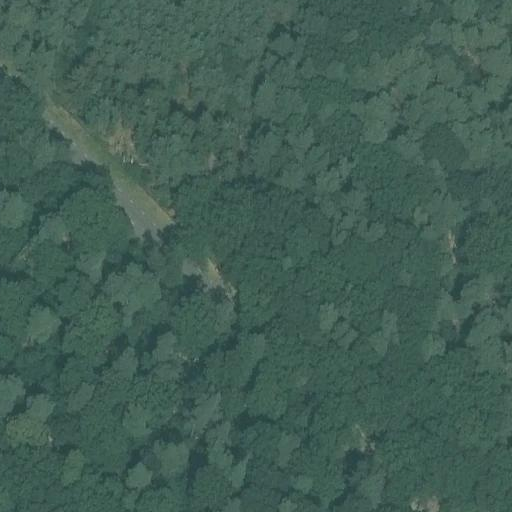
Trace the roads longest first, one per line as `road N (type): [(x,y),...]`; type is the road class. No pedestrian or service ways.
road 1 (tertiary): [(0,71),(129,197),(254,339),(367,511)]
road 2 (track): [(0,436),(130,511)]
